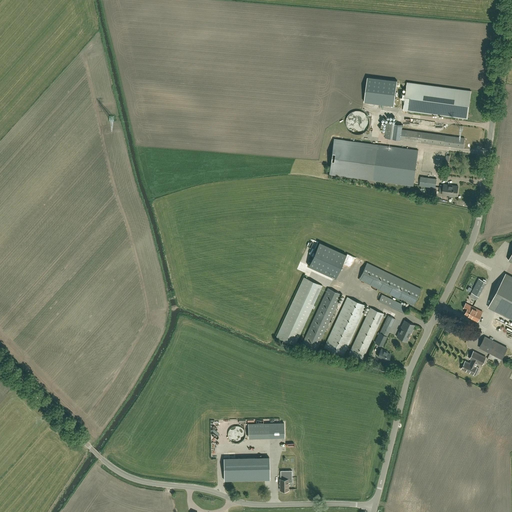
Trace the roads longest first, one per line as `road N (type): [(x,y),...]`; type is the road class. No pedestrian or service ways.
road 1 (unclassified): [(375,509),(412,371),(477,226),(509,0)]
road 2 (unclassified): [(375,509),(251,505),(123,475),(0,356)]
